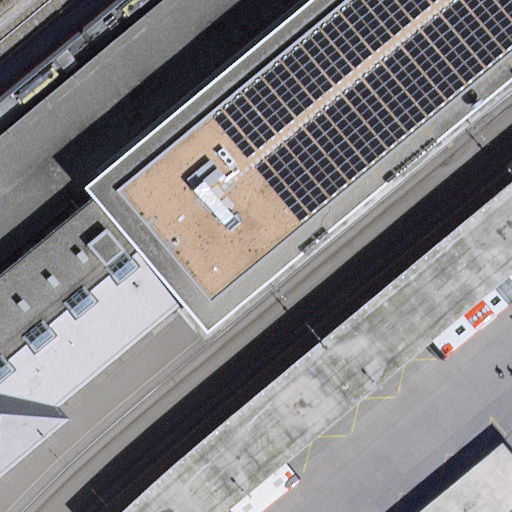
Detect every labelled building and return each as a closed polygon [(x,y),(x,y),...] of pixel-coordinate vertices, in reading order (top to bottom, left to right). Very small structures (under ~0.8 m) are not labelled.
[(161,0),(0,133),(0,251),(302,0),(161,0)] [(511,0),(306,0),(92,179),(182,284),(193,298),(293,216),(463,72),(511,31),(511,0)] [(511,31),(463,72),(293,216),(193,298),(215,324),(511,79),(511,31)] [(41,402),(182,284),(92,179),(0,255),(0,456),(51,414),(41,402)] [(511,187),(122,511),(208,511),(511,259),(511,187)] [(500,511),(511,502),(511,439),(507,434),(414,511),(500,511)]
